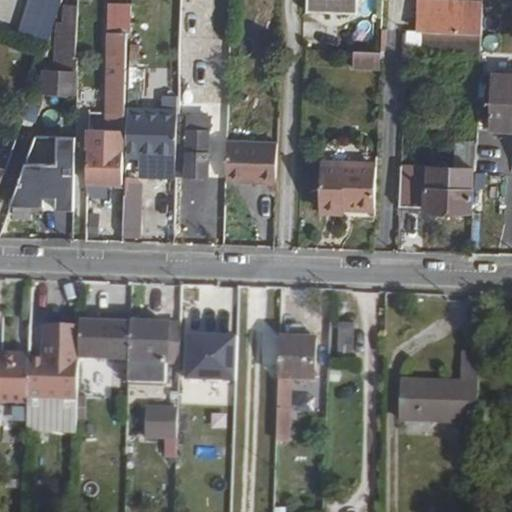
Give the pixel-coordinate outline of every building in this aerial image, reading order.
[(308,0),(308,12),(358,14),(358,0),(308,0)] [(423,0),(423,33),(482,35),(484,0),(474,0),(423,0)] [(75,95),(78,5),(66,5),(65,21),(59,22),(56,64),(45,63),(44,95),(75,95)] [(9,11),(3,28),(48,44),(54,26),(9,11)] [(128,114),(128,101),(131,31),(110,30),(109,47),(108,58),(106,114),(128,114)] [(482,35),(423,33),(407,32),(407,50),(482,53),(482,35)] [(94,57),(108,58),(109,47),(95,47),(94,57)] [(350,52),(349,69),(379,71),(379,53),(350,52)] [(96,70),(78,70),(77,109),(95,110),(96,70)] [(511,73),(493,73),(490,132),(511,133),(511,73)] [(143,101),(146,101),(146,110),(178,111),(179,97),(143,96),(143,101)] [(143,101),(128,101),(128,114),(126,157),(141,157),(177,157),(178,115),(178,111),(146,110),(146,101),(143,101)] [(178,115),(177,157),(176,177),(176,178),(210,178),(211,116),(178,115)] [(479,144),(471,137),(456,137),(455,168),(403,166),(401,208),(476,210),(479,144)] [(227,181),(277,183),(278,143),(228,141),(227,181)] [(51,174),(49,238),(73,239),(76,146),(61,145),(60,174),(51,174)] [(89,149),(88,183),(122,185),(124,151),(89,149)] [(177,157),(141,157),(140,175),(146,181),(170,182),(176,177),(177,157)] [(323,162),(321,211),(345,212),(345,208),(376,209),(377,164),(323,162)] [(32,237),(49,238),(51,174),(34,174),(32,237)] [(125,195),(124,225),(139,226),(140,195),(125,195)] [(124,225),(123,235),(139,236),(139,226),(124,225)] [(102,317),(102,322),(132,323),(132,315),(115,314),(115,317),(102,317)] [(81,358),(131,359),(132,323),(102,322),(82,321),(81,358)] [(132,323),(131,359),(130,384),(130,385),(168,386),(169,363),(181,364),(181,362),(182,325),(132,323)] [(354,323),(339,323),(338,357),(354,357),(354,323)] [(281,337),(281,347),(279,379),(316,381),(318,338),(281,337)] [(0,351),(0,403),(29,405),(29,398),(30,360),(31,358),(31,352),(0,351)] [(459,459),(461,459),(473,459),(477,459),(481,351),(466,351),(464,381),(403,379),(400,420),(462,424),(459,459)] [(30,360),(29,398),(79,400),(80,372),(81,359),(80,359),(80,358),(31,358),(30,360)] [(291,394),(279,394),(278,418),(291,419),(291,394)] [(147,406),(147,423),(146,440),(178,441),(179,409),(179,407),(147,406)] [(473,475),(473,459),(461,459),(460,476),(473,475)]
